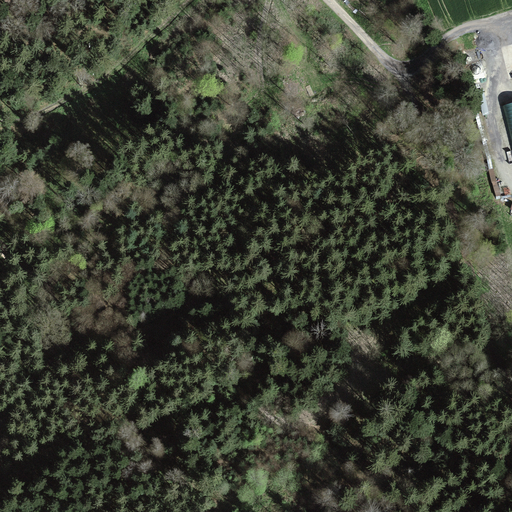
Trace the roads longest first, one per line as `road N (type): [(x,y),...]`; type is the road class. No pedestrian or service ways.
road 1 (track): [(511,396),(438,157),(398,73)]
road 2 (track): [(511,13),(452,33),(398,73),(330,0)]
